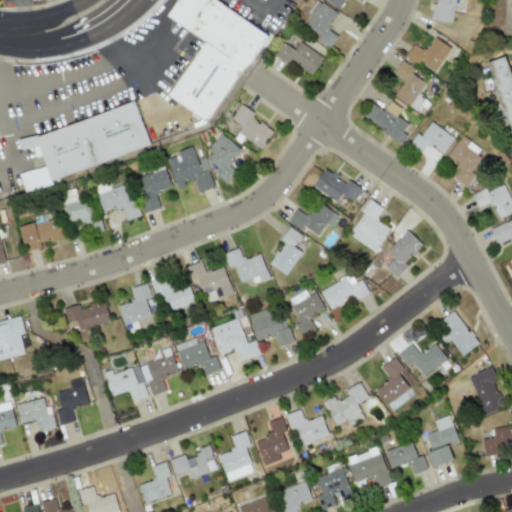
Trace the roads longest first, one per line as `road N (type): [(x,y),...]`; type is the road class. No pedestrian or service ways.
road 1 (residential): [(0,480),(311,371),(347,354),(468,259)]
road 2 (residential): [(0,295),(129,257),(270,194),(399,0)]
road 3 (residential): [(258,83),(436,211),(511,335)]
road 4 (primary): [(34,37),(68,47),(86,41),(141,0)]
